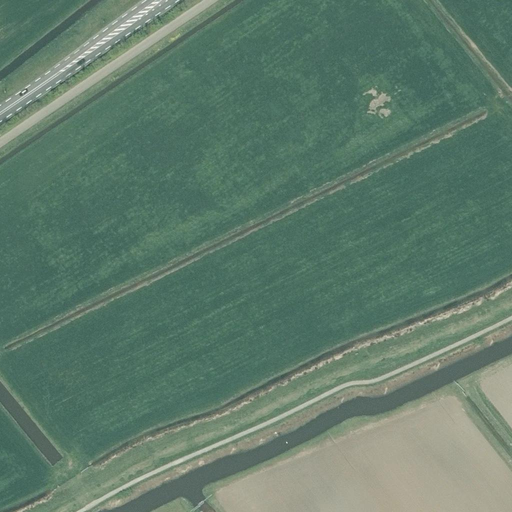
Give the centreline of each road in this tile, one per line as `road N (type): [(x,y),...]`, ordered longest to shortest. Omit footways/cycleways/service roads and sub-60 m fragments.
road 1 (unclassified): [(0,145),(214,0)]
road 2 (primary): [(0,113),(164,0)]
